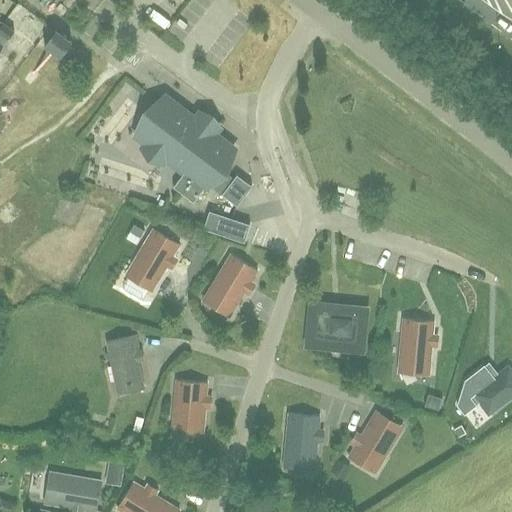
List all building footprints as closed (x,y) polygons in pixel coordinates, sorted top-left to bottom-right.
[(0,20),(0,50),(14,31),(0,20)] [(200,122),(166,97),(129,146),(138,153),(142,148),(162,163),(166,159),(184,172),(173,187),(193,202),(234,148),(210,130),(215,124),(204,116),(200,122)] [(237,206),(252,186),(237,174),(221,194),(237,206)] [(250,224),(209,211),(203,229),(244,242),(250,224)] [(133,270),(156,284),(166,266),(167,266),(167,265),(167,264),(172,256),(173,255),(179,244),(153,228),(145,240),(150,243),(133,270)] [(228,268),(211,296),(233,309),(244,291),(245,290),(244,290),(249,281),(250,282),(251,281),(250,281),(257,269),(230,253),(223,265),(228,268)] [(339,309),(339,314),(314,312),(311,340),(337,343),(338,335),(359,338),(361,312),(339,309)] [(404,364),(429,367),(431,346),(432,346),(432,344),(431,344),(432,335),(433,335),(433,334),(432,334),(434,321),(403,318),(401,332),(407,332),(404,364)] [(143,388),(136,352),(139,351),(139,350),(138,350),(135,335),(107,341),(118,393),(143,388)] [(474,393),(488,412),(511,393),(511,372),(507,367),(474,393)] [(178,427),(203,429),(205,408),(205,406),(205,397),(206,397),(206,396),(207,383),(176,380),(175,394),(180,395),(178,427)] [(289,459),(315,462),(317,441),(317,439),(317,430),(318,430),(318,429),(319,416),(288,413),(287,427),(292,427),(289,459)] [(394,430),(372,417),(361,435),(360,434),(360,436),(355,444),(354,445),(355,445),(348,456),(374,472),(382,460),(377,457),(394,430)] [(54,478),(50,503),(71,507),(72,507),(81,508),(81,509),(82,509),(83,509),(95,511),(101,480),(87,478),(86,483),(54,478)] [(134,511),(168,511),(173,505),(155,494),(154,493),(153,494),(145,489),(146,488),(145,487),(144,488),(133,481),(117,508),(124,511),(130,511),(132,510),(134,511)]
